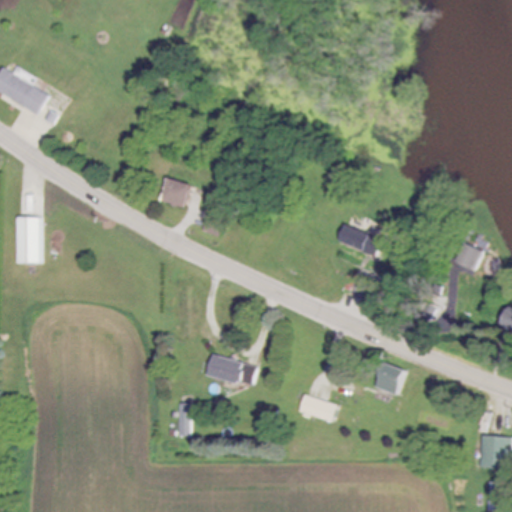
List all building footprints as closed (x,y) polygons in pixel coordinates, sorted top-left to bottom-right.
[(0,86),(0,92),(42,117),(53,96),(18,76),(19,75),(10,70),(0,86)] [(197,187),(173,179),(166,202),(190,209),(197,187)] [(230,221),(213,215),(206,233),(223,239),(230,221)] [(24,265),(47,265),(46,219),(23,219),(24,265)] [(378,259),(385,243),(348,226),(341,242),(378,259)] [(358,295),(384,306),(392,287),(366,276),(358,295)] [(213,376),(257,390),(263,369),(219,356),(213,376)] [(413,372),(391,365),(383,390),(405,397),(413,372)] [(345,407),(311,397),(305,414),(339,425),(345,407)] [(194,406),(183,405),(182,438),(194,438),(194,406)] [(511,438),(487,437),(485,470),(511,471),(511,438)] [(492,511),(511,511),(511,485),(494,485),(492,511)]
